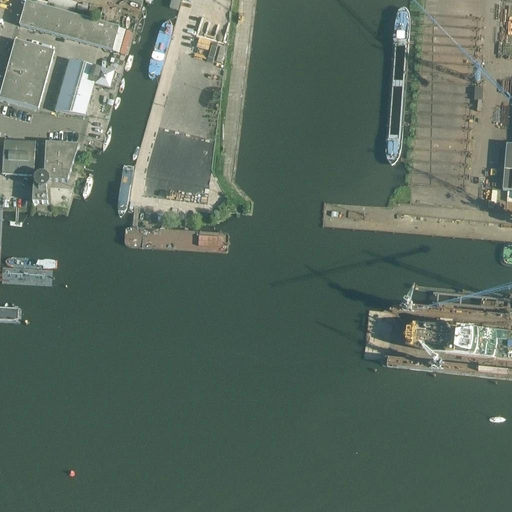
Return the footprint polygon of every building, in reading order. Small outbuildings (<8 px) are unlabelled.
[(66,0),(49,0),(48,3),(75,12),(77,4),(66,0)] [(102,0),(139,11),(142,0),(102,0)] [(31,31),(38,6),(26,3),(20,27),(31,31)] [(201,17),(210,17),(210,6),(197,5),(196,19),(191,19),(191,27),(200,28),(201,17)] [(43,34),(50,10),(38,6),(31,31),(43,34)] [(55,37),(61,13),(50,10),(43,34),(55,37)] [(66,40),(73,16),(61,13),(55,37),(66,40)] [(78,43),(85,19),(73,16),(66,40),(78,43)] [(90,47),(96,23),(85,19),(78,43),(90,47)] [(102,50),(108,26),(96,23),(90,47),(102,50)] [(113,53),(120,29),(108,26),(102,50),(113,53)] [(175,61),(175,74),(205,75),(206,52),(197,52),(197,39),(183,38),(182,62),(175,61)] [(33,57),(35,47),(16,42),(13,52),(33,57)] [(217,42),(216,54),(226,55),(228,43),(217,42)] [(52,63),(55,53),(35,47),(33,57),(52,63)] [(30,67),(33,57),(13,52),(10,62),(30,67)] [(50,72),(52,63),(33,57),(30,67),(50,72)] [(86,117),(95,86),(99,69),(70,61),(56,113),(86,117)] [(27,77),(30,67),(10,62),(8,71),(27,77)] [(47,82),(50,72),(30,67),(27,77),(47,82)] [(110,90),(115,73),(99,69),(95,86),(110,90)] [(25,87),(27,77),(8,71),(5,81),(25,87)] [(44,92),(47,82),(27,77),(25,87),(44,92)] [(22,96),(25,87),(5,81),(2,91),(22,96)] [(187,97),(188,85),(173,83),(170,107),(166,107),(164,119),(203,123),(205,99),(187,97)] [(41,102),(44,92),(25,87),(22,96),(41,102)] [(482,103),(483,90),(475,89),(474,102),(482,103)] [(0,100),(19,106),(22,96),(2,91),(0,99),(0,100)] [(39,112),(41,102),(22,96),(19,106),(39,112)] [(158,130),(154,164),(192,169),(196,134),(158,130)] [(34,178),(36,144),(5,142),(3,176),(34,178)] [(68,183),(76,156),(80,147),(46,145),(44,179),(47,182),(68,183)] [(203,170),(213,171),(214,147),(204,146),(203,170)] [(511,146),(507,146),(503,191),(511,192),(511,146)] [(146,197),(194,202),(196,180),(188,179),(187,191),(177,190),(178,177),(148,174),(146,197)] [(48,205),(47,185),(47,182),(44,179),(41,179),(34,179),(33,204),(48,205)] [(0,322),(21,324),(21,309),(0,308),(0,322)]
